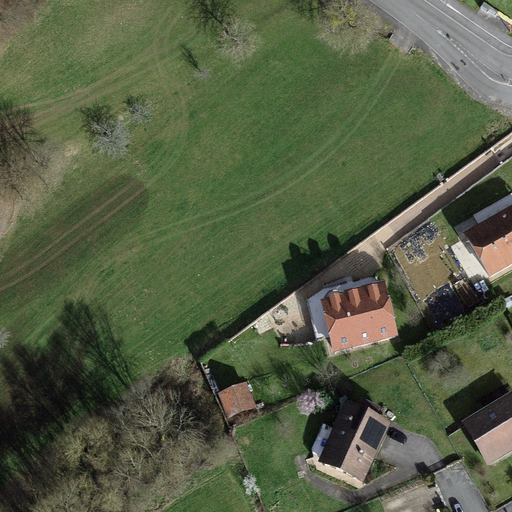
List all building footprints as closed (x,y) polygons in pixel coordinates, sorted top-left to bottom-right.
[(511,264),(511,213),(484,230),(482,227),(466,236),(490,277),(511,264)] [(345,300),(383,290),(379,277),(323,290),(307,301),(317,345),(331,341),(323,305),(328,296),(336,294),(343,297),(345,300)] [(331,341),(334,352),(394,337),(383,290),(345,300),(343,297),(336,294),(328,296),(323,305),(331,341)] [(248,387),(223,396),(230,416),(254,407),(248,387)] [(511,448),(511,397),(465,425),(487,463),(511,448)] [(367,455),(382,422),(348,406),(322,462),(360,480),(370,457),(367,455)] [(382,422),(367,455),(370,457),(386,424),(382,422)]
